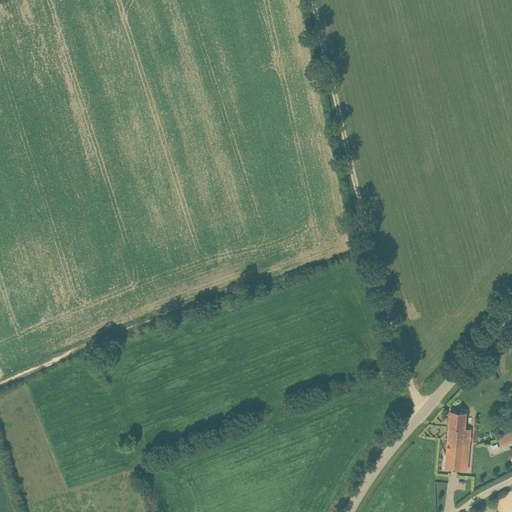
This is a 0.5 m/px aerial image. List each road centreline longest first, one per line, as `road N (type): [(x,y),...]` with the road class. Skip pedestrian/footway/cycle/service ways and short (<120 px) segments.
road 1 (track): [(423,410),(372,252),(312,0)]
road 2 (track): [(246,285),(0,384)]
road 3 (unclassified): [(348,511),(387,450),(511,310)]
